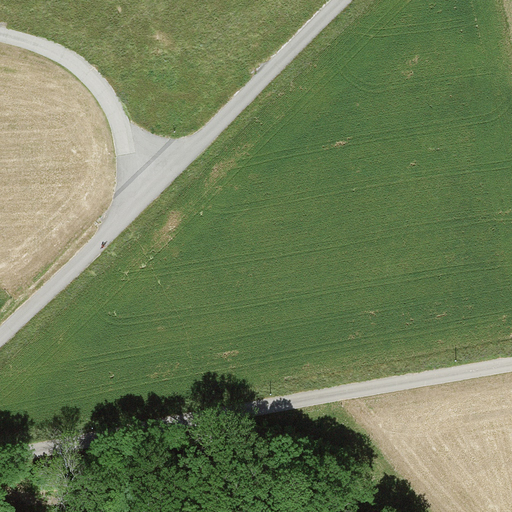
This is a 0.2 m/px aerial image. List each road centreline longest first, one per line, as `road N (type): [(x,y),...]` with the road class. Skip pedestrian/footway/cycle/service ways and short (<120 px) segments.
road 1 (unclassified): [(0,457),(511,363)]
road 2 (unclassified): [(157,184),(344,0)]
road 3 (unclassified): [(0,36),(79,65),(116,108),(157,184)]
road 4 (unclassified): [(157,184),(0,342)]
